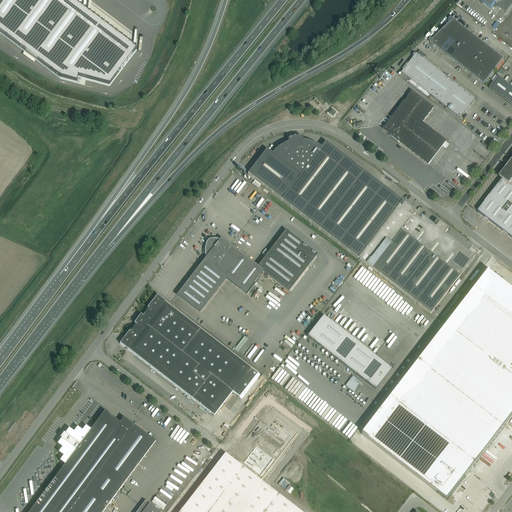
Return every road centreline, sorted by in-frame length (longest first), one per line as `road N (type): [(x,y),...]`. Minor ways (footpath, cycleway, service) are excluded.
road 1 (motorway): [(104,243),(216,132),(343,53),(406,0)]
road 2 (motorway): [(282,0),(62,276)]
road 3 (motorway): [(225,0),(196,71),(62,276)]
road 4 (motorway): [(104,243),(301,0)]
road 5 (unclassified): [(226,169),(91,349)]
road 6 (unknown): [(75,371),(167,440),(166,460),(129,511)]
road 7 (unclassified): [(373,159),(343,133),(295,121),(252,135),(226,169)]
road 8 (motorway): [(0,381),(104,243)]
road 9 (unclassified): [(226,169),(262,136),(303,127),(333,134),(373,159)]
road 10 (unclassified): [(212,444),(91,349)]
road 11 (unclassified): [(91,349),(3,468)]
